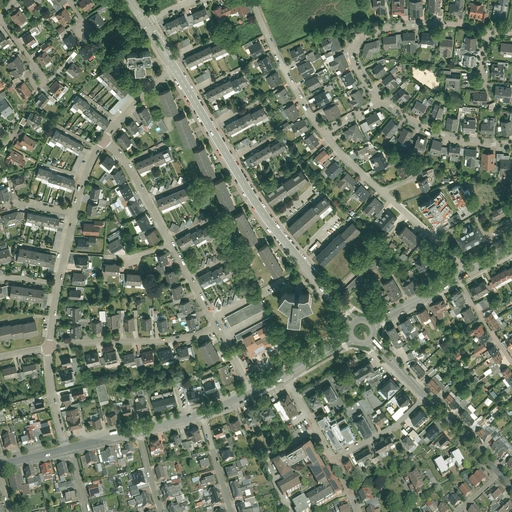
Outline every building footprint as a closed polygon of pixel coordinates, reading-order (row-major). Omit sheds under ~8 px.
[(22,0),(29,11),(37,5),(36,4),(41,0),(40,0),(22,0)] [(93,5),(90,0),(81,0),(78,2),(84,11),(93,5)] [(221,6),(212,10),(217,20),(224,17),(223,16),(238,9),(240,15),(249,11),(244,1),(236,5),(233,0),(226,3),(227,6),(222,8),(221,6)] [(385,0),(373,0),(374,9),(376,9),(376,13),(386,12),(385,0)] [(391,0),(392,14),(405,13),(404,0),(391,0)] [(409,0),(410,15),(423,14),(423,2),(426,2),(425,0),(409,0)] [(428,0),(429,10),(437,10),(437,15),(443,15),(443,8),(441,8),(440,0),(428,0)] [(455,0),(456,3),(450,3),(449,13),(460,14),(459,17),(464,18),(465,9),(463,8),(463,0),(455,0)] [(507,14),(508,0),(498,0),(498,2),(495,2),(494,7),(497,7),(497,13),(507,14)] [(471,2),(469,15),(482,17),(481,21),(486,21),(487,11),(483,11),(484,4),(471,2)] [(61,24),(70,17),(64,8),(55,15),(61,24)] [(185,14),(163,23),(167,32),(187,23),(189,26),(208,18),(204,8),(186,16),(185,14)] [(19,9),(10,15),(16,25),(28,17),(24,11),(22,12),(19,9)] [(104,22),(98,12),(88,19),(95,29),(104,22)] [(55,29),(58,33),(64,29),(61,25),(55,29)] [(435,34),(423,32),(421,43),(433,45),(435,34)] [(36,41),(29,33),(22,38),(28,46),(36,41)] [(62,38),(68,47),(77,42),(71,33),(62,38)] [(417,52),(417,33),(402,33),(402,44),(408,44),(408,52),(417,52)] [(340,49),(333,36),(324,41),(330,53),(340,49)] [(395,36),(383,37),(384,48),(397,47),(395,36)] [(464,48),(475,49),(476,37),(465,36),(464,48)] [(454,39),(439,37),(437,48),(444,48),(443,56),(452,56),(454,39)] [(175,50),(190,43),(187,38),(173,44),(175,50)] [(207,47),(184,57),(188,67),(212,56),(212,58),(227,51),(222,42),(208,48),(207,47)] [(265,52),(259,42),(249,48),(254,58),(265,52)] [(380,52),(378,42),(364,44),(360,54),(371,59),(373,53),(380,52)] [(43,51),(35,56),(42,65),(51,59),(45,50),(49,47),(46,43),(40,47),(43,51)] [(78,49),(84,59),(93,54),(87,44),(78,49)] [(511,52),(511,44),(500,44),(500,52),(511,52)] [(301,47),(288,53),(293,62),(305,56),(301,47)] [(133,63),(134,71),(142,71),(142,69),(144,69),(144,62),(142,62),(142,61),(148,60),(148,59),(150,59),(150,54),(149,54),(149,50),(142,51),(142,52),(134,52),(133,51),(126,52),(126,56),(125,56),(125,61),(128,61),(128,62),(134,61),(134,63),(133,63)] [(69,63),(72,60),(70,59),(76,53),(73,51),(64,60),(69,63)] [(18,55),(6,62),(11,69),(9,71),(14,77),(22,72),(21,71),(24,69),(21,65),(24,63),(18,55)] [(348,66),(343,55),(333,59),(333,61),(328,63),(331,70),(338,67),(339,70),(348,66)] [(464,55),(463,65),(473,66),(474,56),(464,55)] [(273,68),(268,56),(258,60),(263,72),(273,68)] [(65,69),(74,76),(81,68),(72,61),(65,69)] [(310,61),(298,68),(303,77),(315,71),(310,61)] [(381,62),(371,70),(377,78),(387,70),(381,62)] [(504,76),(505,66),(492,65),(491,75),(504,76)] [(203,73),(193,78),(196,83),(210,77),(206,68),(201,71),(203,73)] [(105,69),(97,76),(101,81),(109,73),(105,69)] [(281,82),(276,72),(266,78),(271,88),(281,82)] [(355,81),(350,72),(340,77),(345,86),(355,81)] [(109,73),(101,81),(105,85),(113,78),(109,73)] [(390,74),(381,83),(386,89),(389,86),(393,90),(399,84),(390,74)] [(460,89),(462,76),(446,74),(445,87),(460,89)] [(230,79),(204,92),(209,101),(234,88),(235,90),(248,84),(243,75),(231,81),(230,79)] [(317,77),(306,83),(310,92),(322,86),(317,77)] [(113,78),(105,85),(110,90),(117,82),(113,78)] [(56,80),(48,88),(57,96),(65,88),(56,80)] [(22,99),(31,92),(23,81),(14,88),(22,99)] [(117,82),(110,90),(114,94),(122,87),(117,82)] [(122,87),(114,94),(118,98),(126,91),(122,87)] [(511,103),(511,88),(495,87),(495,96),(504,96),(504,102),(511,103)] [(174,99),(170,88),(159,92),(164,103),(174,99)] [(401,88),(393,96),(399,102),(401,99),(405,102),(410,97),(401,88)] [(289,98),(284,89),(275,94),(280,104),(289,98)] [(351,100),(348,102),(351,108),(364,100),(358,89),(348,94),(351,100)] [(3,91),(0,93),(0,109),(5,116),(13,110),(4,97),(6,96),(3,91)] [(48,98),(41,92),(34,101),(41,107),(48,98)] [(329,101),(325,93),(315,98),(319,106),(329,101)] [(487,103),(487,94),(473,93),(473,102),(487,103)] [(77,96),(71,103),(76,107),(82,100),(77,96)] [(178,110),(174,99),(164,103),(168,114),(178,110)] [(82,100),(76,107),(81,111),(87,104),(82,100)] [(422,116),(427,107),(416,100),(411,110),(422,116)] [(490,110),(496,108),(493,101),(487,104),(490,110)] [(229,109),(226,104),(219,108),(216,103),(213,106),(215,110),(213,111),(217,117),(229,109)] [(440,118),(443,109),(440,108),(441,105),(435,103),(431,116),(440,118)] [(87,104),(81,111),(86,116),(93,108),(87,104)] [(292,104),(284,109),(290,119),(298,114),(292,104)] [(332,106),(323,110),(328,120),(337,116),(332,106)] [(470,108),(459,106),(457,116),(460,117),(461,111),(469,112),(470,108)] [(249,112),(224,125),(229,134),(253,121),(254,123),(266,116),(262,107),(250,114),(249,112)] [(93,108),(86,116),(91,120),(98,112),(93,108)] [(150,120),(144,109),(137,112),(144,124),(150,120)] [(38,122),(42,117),(35,112),(34,114),(30,112),(26,119),(22,117),(19,122),(23,125),(25,121),(32,125),(31,127),(35,130),(39,123),(38,122)] [(98,112),(91,120),(97,124),(103,116),(98,112)] [(383,122),(379,112),(365,119),(370,129),(383,122)] [(192,129),(186,115),(175,119),(181,133),(192,129)] [(103,116),(97,124),(102,128),(108,120),(103,116)] [(456,118),(448,116),(445,129),(453,130),(456,118)] [(160,117),(154,120),(162,132),(167,129),(160,117)] [(399,125),(391,119),(383,130),(390,136),(399,125)] [(497,133),(497,119),(487,119),(487,125),(481,125),(481,133),(497,133)] [(511,135),(510,120),(501,121),(502,135),(511,135)] [(136,129),(131,121),(125,125),(131,133),(136,129)] [(309,128),(304,121),(292,129),(297,136),(309,128)] [(475,132),(475,122),(462,122),(462,132),(475,132)] [(357,123),(342,131),(346,140),(352,137),(354,142),(365,137),(357,123)] [(54,128),(49,137),(55,140),(60,131),(54,128)] [(413,132),(404,128),(399,141),(408,144),(413,132)] [(198,142),(192,129),(181,133),(187,147),(198,142)] [(60,131),(55,140),(61,143),(66,135),(60,131)] [(130,142),(123,133),(117,138),(124,147),(130,142)] [(17,139),(13,146),(19,149),(22,144),(31,149),(36,140),(24,134),(20,141),(17,139)] [(311,134),(304,139),(311,148),(318,143),(311,134)] [(66,135),(61,143),(67,147),(72,138),(66,135)] [(428,139),(419,136),(415,148),(424,151),(428,139)] [(233,144),(236,149),(249,143),(247,137),(233,144)] [(72,138),(67,147),(73,150),(77,141),(72,138)] [(267,145),(244,159),(249,168),(271,154),(272,156),(286,148),(281,139),(268,147),(267,145)] [(438,152),(441,143),(431,140),(429,150),(438,152)] [(77,141),(73,150),(78,153),(83,144),(77,141)] [(373,142),(357,149),(363,161),(370,158),(379,154),(373,142)] [(195,150),(200,164),(211,159),(206,146),(195,150)] [(459,156),(460,148),(448,146),(447,154),(459,156)] [(324,148),(315,156),(320,163),(330,155),(324,148)] [(12,149),(4,161),(9,164),(11,161),(22,167),(25,161),(21,158),(23,156),(12,149)] [(476,150),(465,149),(465,159),(467,159),(467,167),(473,167),(473,160),(476,160),(476,150)] [(160,151),(156,154),(160,162),(164,160),(160,151)] [(379,154),(370,158),(375,170),(383,166),(384,169),(395,164),(394,161),(388,164),(383,152),(379,154)] [(493,152),(481,152),(480,168),(493,168),(493,152)] [(156,154),(151,156),(155,165),(160,162),(156,154)] [(151,156),(146,158),(150,167),(155,165),(151,156)] [(107,169),(113,163),(106,157),(100,163),(107,169)] [(146,158),(141,160),(145,169),(150,167),(146,158)] [(200,164),(205,177),(217,173),(211,159),(200,164)] [(141,160),(136,163),(140,171),(145,169),(141,160)] [(511,175),(511,160),(499,161),(499,176),(511,175)] [(406,162),(397,166),(402,177),(411,173),(406,162)] [(342,169),(335,163),(326,172),(333,179),(342,169)] [(37,167),(34,176),(41,178),(43,169),(37,167)] [(43,169),(41,178),(47,180),(50,170),(43,169)] [(50,170),(47,180),(53,182),(56,172),(50,170)] [(106,170),(98,179),(103,184),(111,175),(106,170)] [(123,180),(119,170),(112,174),(117,183),(123,180)] [(308,182),(301,171),(281,184),(280,182),(262,194),(269,204),(287,192),(289,194),(308,182)] [(56,172),(53,182),(59,183),(62,174),(56,172)] [(341,181),(337,186),(341,190),(346,186),(349,189),(356,181),(346,173),(340,180),(341,181)] [(23,174),(11,178),(14,189),(26,185),(23,174)] [(62,174),(59,183),(65,185),(68,176),(62,174)] [(68,176),(65,185),(72,187),(74,178),(68,176)] [(230,191),(225,177),(213,182),(219,195),(230,191)] [(427,177),(418,181),(421,191),(431,187),(427,177)] [(132,196),(127,185),(118,189),(124,200),(132,196)] [(468,198),(463,187),(459,188),(458,185),(452,188),(453,191),(451,192),(456,203),(468,198)] [(0,200),(1,200),(1,199),(9,196),(6,186),(0,187),(0,200)] [(361,186),(354,195),(363,202),(370,193),(361,186)] [(99,188),(91,187),(89,198),(97,199),(99,188)] [(183,188),(178,190),(182,199),(187,197),(183,188)] [(178,190),(172,193),(176,202),(182,199),(178,190)] [(236,204),(230,191),(219,195),(225,209),(236,204)] [(426,202),(419,206),(431,223),(437,219),(438,221),(443,218),(442,216),(452,209),(441,192),(433,197),(435,199),(427,204),(426,202)] [(172,193),(167,195),(171,204),(176,202),(172,193)] [(167,195),(161,198),(165,207),(171,204),(167,195)] [(313,207),(321,216),(333,207),(325,197),(313,207)] [(99,198),(97,205),(104,206),(105,204),(108,205),(109,201),(99,198)] [(161,198),(156,200),(160,209),(165,207),(161,198)] [(373,199),(363,211),(369,216),(373,210),(377,214),(383,207),(373,199)] [(141,211),(137,202),(129,205),(133,215),(141,211)] [(95,205),(88,204),(86,214),(93,216),(95,205)] [(507,213),(502,205),(491,209),(494,214),(490,216),(492,221),(495,222),(500,220),(501,217),(507,213)] [(301,217),(309,226),(321,216),(313,207),(301,217)] [(20,220),(17,211),(2,215),(5,225),(20,220)] [(252,224),(244,211),(233,216),(241,230),(252,224)] [(398,218),(389,211),(378,223),(387,231),(398,218)] [(33,213),(27,212),(25,221),(31,222),(33,213)] [(40,215),(33,213),(31,222),(38,224),(40,215)] [(446,219),(449,224),(461,218),(458,213),(446,219)] [(46,216),(40,215),(38,224),(44,225),(46,216)] [(52,217),(46,216),(44,225),(50,226),(52,217)] [(149,227),(143,216),(135,220),(141,231),(149,227)] [(59,219),(52,217),(50,226),(57,228),(59,219)] [(289,226),(296,236),(309,226),(301,217),(289,226)] [(168,229),(176,232),(179,225),(171,222),(168,229)] [(359,229),(351,222),(339,233),(346,241),(359,229)] [(97,235),(98,224),(83,224),(82,234),(97,235)] [(259,238),(252,224),(241,230),(248,244),(259,238)] [(413,231),(406,224),(398,234),(405,240),(413,231)] [(485,238),(478,224),(456,236),(463,249),(485,238)] [(209,235),(204,225),(199,228),(204,237),(209,235)] [(204,237),(199,228),(195,230),(200,240),(204,237)] [(200,240),(195,230),(190,233),(195,242),(200,240)] [(420,237),(413,231),(405,240),(411,246),(420,237)] [(155,241),(151,232),(144,236),(148,244),(155,241)] [(195,242),(190,233),(186,235),(191,244),(195,242)] [(346,241),(339,233),(326,245),(333,253),(346,241)] [(191,244),(186,235),(181,237),(187,247),(191,244)] [(187,247),(181,237),(177,240),(182,249),(187,247)] [(118,238),(106,244),(109,251),(121,246),(118,238)] [(89,248),(90,240),(76,239),(76,247),(89,248)] [(391,241),(386,247),(391,251),(396,245),(391,241)] [(267,262),(277,256),(269,242),(259,248),(267,262)] [(333,253),(326,245),(314,257),(321,265),(333,253)] [(24,249),(17,247),(15,260),(21,261),(24,249)] [(0,262),(12,259),(9,248),(0,250),(0,262)] [(30,250),(24,249),(21,261),(28,263),(30,250)] [(37,251),(30,250),(28,263),(34,264),(37,251)] [(43,253),(37,251),(34,264),(41,265),(43,253)] [(398,256),(403,261),(407,257),(402,252),(398,256)] [(50,254),(43,253),(41,265),(47,267),(50,254)] [(167,264),(165,254),(157,256),(159,266),(167,264)] [(430,264),(424,254),(415,260),(420,270),(430,264)] [(275,275),(285,270),(277,256),(267,262),(275,275)] [(87,268),(87,259),(76,259),(76,268),(87,268)] [(221,265),(199,277),(203,286),(223,275),(226,279),(241,270),(236,262),(223,269),(221,265)] [(103,273),(119,275),(120,264),(104,263),(103,273)] [(511,278),(511,273),(509,267),(502,271),(508,280),(511,278)] [(177,279),(174,270),(165,272),(168,282),(177,279)] [(360,271),(342,290),(346,294),(364,276),(360,271)] [(508,280),(502,271),(496,274),(502,284),(508,280)] [(131,273),(122,273),(122,284),(131,284),(131,273)] [(140,274),(131,273),(131,284),(139,284),(140,274)] [(86,285),(86,274),(73,274),(73,284),(86,285)] [(502,284),(496,274),(490,278),(495,287),(502,284)] [(388,280),(392,288),(398,285),(394,277),(388,280)] [(417,288),(413,279),(403,284),(408,293),(417,288)] [(382,283),(387,291),(392,288),(388,280),(382,283)] [(484,281),(469,288),(475,298),(489,290),(484,281)] [(15,285),(9,284),(7,297),(13,298),(15,285)] [(182,284),(171,287),(174,298),(185,294),(182,284)] [(22,286),(15,285),(13,298),(20,299),(22,286)] [(391,300),(403,294),(398,285),(392,288),(387,291),(391,300)] [(29,288),(22,286),(20,299),(27,300),(29,288)] [(36,289),(29,288),(27,300),(33,301),(36,289)] [(42,290),(36,289),(33,301),(40,302),(42,290)] [(68,298),(80,299),(81,290),(69,289),(68,298)] [(289,308),(288,320),(300,321),(301,310),(314,304),(308,294),(304,295),(299,295),(299,297),(294,297),(295,294),(290,294),(286,291),(278,301),(289,308)] [(457,291),(449,295),(455,306),(463,301),(457,291)] [(264,309),(259,299),(225,317),(231,327),(264,309)] [(482,309),(488,307),(485,299),(478,301),(482,309)] [(193,310),(190,300),(180,303),(183,313),(193,310)] [(446,308),(443,301),(433,306),(437,313),(446,308)] [(81,318),(80,306),(67,306),(67,313),(71,313),(71,318),(81,318)] [(472,318),(467,308),(460,312),(465,322),(472,318)] [(425,309),(417,313),(423,324),(430,320),(425,309)] [(119,327),(119,313),(112,313),(112,316),(108,316),(108,327),(119,327)] [(495,319),(492,314),(487,317),(490,323),(495,319)] [(200,327),(196,315),(187,318),(190,329),(200,327)] [(124,317),(124,329),(134,328),(134,317),(124,317)] [(151,317),(140,318),(141,329),(152,329),(151,317)] [(158,319),(158,330),(167,329),(166,318),(158,319)] [(405,319),(399,323),(403,332),(410,328),(405,319)] [(499,325),(495,319),(490,323),(494,328),(499,325)] [(92,321),(92,331),(102,330),(101,320),(92,321)] [(0,339),(0,340),(11,337),(12,339),(22,336),(23,338),(34,335),(30,322),(22,325),(21,323),(9,326),(8,324),(0,326),(0,339)] [(246,348),(251,357),(279,342),(269,323),(243,337),(248,347),(246,348)] [(81,336),(81,324),(71,324),(71,336),(81,336)] [(483,331),(479,325),(473,329),(477,335),(483,331)] [(402,343),(393,327),(387,330),(396,346),(402,343)] [(487,337),(483,331),(477,335),(481,341),(487,337)] [(210,340),(200,346),(204,354),(215,348),(210,340)] [(486,349),(483,344),(474,349),(478,354),(486,349)] [(188,346),(177,349),(180,359),(190,356),(188,346)] [(171,347),(158,351),(161,362),(174,358),(171,347)] [(497,353),(493,347),(488,351),(492,357),(497,353)] [(215,348),(204,354),(209,362),(219,356),(215,348)] [(153,349),(141,352),(144,363),(155,360),(153,349)] [(116,350),(104,353),(107,364),(118,361),(116,350)] [(98,351),(85,354),(88,366),(101,363),(98,351)] [(134,352),(123,355),(125,364),(136,361),(134,352)] [(501,359),(497,353),(492,357),(496,362),(501,359)] [(71,355),(61,357),(63,366),(73,364),(71,355)] [(370,361),(361,367),(366,376),(375,371),(370,361)] [(35,363),(22,366),(24,374),(31,372),(32,377),(37,376),(35,363)] [(416,363),(411,367),(415,372),(420,368),(416,363)] [(17,375),(15,365),(1,368),(4,378),(17,375)] [(226,365),(217,368),(223,385),(235,381),(231,371),(229,372),(226,365)] [(430,377),(435,371),(431,366),(425,372),(430,377)] [(361,367),(351,372),(357,381),(366,376),(361,367)] [(420,368),(415,372),(420,377),(425,373),(420,368)] [(510,373),(506,368),(500,372),(505,377),(510,373)] [(72,371),(60,374),(63,383),(75,380),(72,371)] [(345,376),(336,381),(341,391),(350,386),(345,376)] [(398,386),(390,377),(379,387),(388,396),(398,386)] [(218,388),(215,378),(203,382),(207,392),(218,388)] [(432,378),(426,383),(431,388),(437,383),(432,378)] [(109,403),(104,383),(96,385),(101,405),(109,403)] [(437,383),(431,388),(435,393),(441,388),(437,383)] [(337,396),(331,385),(323,389),(329,400),(337,396)] [(83,386),(71,389),(73,398),(79,396),(80,399),(86,397),(83,386)] [(370,388),(359,393),(361,398),(359,399),(366,414),(373,411),(365,396),(372,392),(370,388)] [(199,389),(187,392),(189,401),(201,398),(199,389)] [(173,390),(162,393),(166,406),(177,403),(173,390)] [(410,398),(404,392),(397,399),(403,406),(410,398)] [(70,393),(62,395),(63,402),(71,401),(70,393)] [(162,393),(151,396),(154,409),(166,406),(162,393)] [(299,412),(287,393),(279,398),(290,417),(299,412)] [(313,408),(322,403),(318,394),(309,398),(313,408)] [(449,394),(443,399),(448,404),(454,398),(449,394)] [(148,409),(145,395),(138,397),(139,401),(135,401),(137,412),(148,409)] [(487,397),(483,402),(488,405),(492,401),(487,397)] [(454,398),(448,404),(453,409),(458,403),(454,398)] [(31,411),(45,407),(43,400),(34,402),(35,405),(30,406),(31,411)] [(132,413),(129,402),(121,404),(125,415),(132,413)] [(276,414),(271,404),(260,410),(265,419),(276,414)] [(389,405),(386,408),(391,414),(394,410),(389,405)] [(82,425),(78,407),(65,410),(70,428),(82,425)] [(387,418),(382,410),(373,416),(378,424),(387,418)] [(426,416),(420,410),(414,416),(420,422),(426,416)] [(464,410),(459,415),(464,420),(469,415),(464,410)] [(258,420),(255,412),(245,416),(248,424),(258,420)] [(117,413),(106,415),(108,424),(119,422),(117,413)] [(319,419),(337,450),(356,440),(345,418),(338,422),(335,418),(331,420),(327,414),(319,419)] [(469,415),(464,420),(469,425),(474,420),(469,415)] [(372,432),(363,416),(354,421),(363,437),(372,432)] [(102,426),(100,417),(87,420),(89,426),(92,425),(93,428),(102,426)] [(242,427),(238,418),(229,422),(233,430),(242,427)] [(51,433),(49,425),(41,427),(43,435),(51,433)] [(225,434),(222,425),(213,428),(216,437),(225,434)] [(440,431),(434,425),(426,432),(433,438),(440,431)] [(481,427),(476,432),(481,437),(486,432),(481,427)] [(202,438),(199,428),(185,431),(187,438),(192,437),(193,440),(202,438)] [(417,443),(421,438),(412,429),(407,433),(417,443)] [(342,492),(310,432),(268,455),(283,483),(277,486),(282,496),(303,484),(299,477),(295,479),(289,467),(305,458),(322,489),(307,497),(309,501),(307,503),(304,497),(292,504),(296,511),(294,511),(308,511),(310,511),(307,506),(310,504),(312,508),(342,492)] [(486,432),(481,437),(485,442),(490,437),(486,432)] [(181,443),(179,433),(171,435),(171,438),(169,438),(171,446),(181,443)] [(34,442),(32,434),(25,436),(25,439),(20,440),(21,445),(34,442)] [(15,447),(12,435),(2,437),(5,449),(15,447)] [(394,442),(389,435),(382,439),(386,447),(394,442)] [(407,435),(401,440),(409,448),(415,443),(407,435)] [(450,441),(443,435),(435,443),(442,449),(450,441)] [(149,448),(151,455),(164,451),(161,442),(160,442),(158,437),(150,440),(152,447),(149,448)] [(386,447),(382,439),(374,444),(378,451),(386,447)] [(192,449),(190,440),(181,441),(182,448),(186,447),(186,450),(192,449)] [(427,446),(432,451),(436,447),(431,442),(427,446)] [(496,443),(491,447),(496,452),(501,447),(496,443)] [(125,450),(122,451),(123,456),(135,453),(134,447),(132,448),(131,445),(124,447),(125,450)] [(234,458),(230,447),(220,451),(224,462),(234,458)] [(501,447),(496,452),(501,457),(505,452),(501,447)] [(373,456),(368,448),(361,451),(365,460),(373,456)] [(113,449),(105,452),(107,461),(120,457),(118,452),(115,454),(113,449)] [(365,460),(361,451),(354,455),(358,463),(365,460)] [(441,458),(434,462),(442,478),(450,474),(447,467),(449,467),(449,468),(456,464),(459,469),(465,466),(458,451),(450,455),(453,461),(452,461),(451,460),(444,464),(441,458)] [(94,455),(80,458),(83,470),(89,468),(88,465),(96,463),(94,455)] [(210,466),(207,457),(199,460),(201,469),(210,466)] [(122,468),(125,467),(123,459),(116,461),(118,467),(121,466),(122,468)] [(237,469),(245,467),(244,466),(247,465),(246,459),(235,462),(237,469)] [(350,459),(343,463),(348,472),(355,469),(350,459)] [(69,476),(66,464),(55,467),(58,479),(69,476)] [(51,476),(49,465),(40,467),(42,478),(51,476)] [(163,467),(155,469),(157,475),(165,473),(163,467)] [(238,477),(235,467),(225,470),(228,480),(238,477)] [(33,468),(24,471),(27,485),(36,483),(33,468)] [(425,486),(416,469),(407,474),(409,476),(404,478),(406,482),(410,480),(412,484),(408,486),(410,490),(414,488),(416,491),(425,486)] [(143,471),(131,474),(132,481),(144,478),(143,471)] [(485,479),(480,471),(474,476),(475,476),(469,480),(475,488),(481,484),(480,483),(485,479)] [(165,473),(157,475),(158,481),(166,478),(165,473)] [(22,487),(19,475),(8,478),(12,494),(21,492),(23,497),(30,495),(27,485),(22,487)] [(215,483),(213,475),(204,477),(204,480),(201,481),(203,487),(215,483)] [(144,478),(132,481),(134,487),(146,485),(144,478)] [(94,486),(88,488),(90,498),(100,495),(98,487),(103,486),(101,479),(92,481),(94,486)] [(65,487),(71,486),(70,481),(53,484),(55,493),(66,491),(65,487)] [(231,486),(234,500),(242,498),(241,493),(247,492),(245,486),(240,487),(239,483),(231,486)] [(178,485),(162,489),(165,501),(173,499),(172,496),(180,493),(178,485)] [(471,492),(466,485),(459,490),(465,497),(471,492)] [(496,500),(502,495),(496,488),(490,494),(496,500)] [(221,504),(217,489),(209,491),(210,496),(204,498),(206,503),(211,502),(213,507),(221,504)] [(367,489),(357,493),(362,504),(373,499),(372,495),(370,496),(367,489)] [(74,498),(72,490),(63,492),(65,500),(74,498)] [(151,506),(147,494),(140,496),(141,498),(137,499),(139,506),(143,505),(144,508),(151,506)] [(183,495),(174,498),(176,504),(185,502),(183,495)] [(454,507),(461,502),(456,495),(449,500),(454,507)] [(494,511),(507,511),(511,508),(511,506),(507,501),(494,511)] [(349,511),(346,503),(338,506),(339,511),(349,511)]
